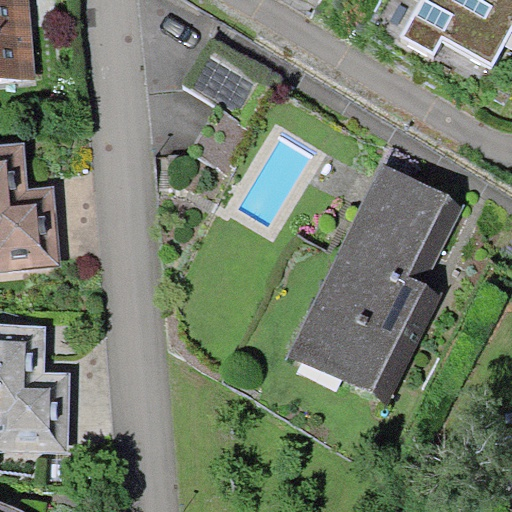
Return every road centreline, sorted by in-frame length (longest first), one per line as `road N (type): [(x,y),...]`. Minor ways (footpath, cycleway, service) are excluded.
road 1 (residential): [(148,511),(105,0)]
road 2 (residential): [(217,0),(490,150),(511,151)]
